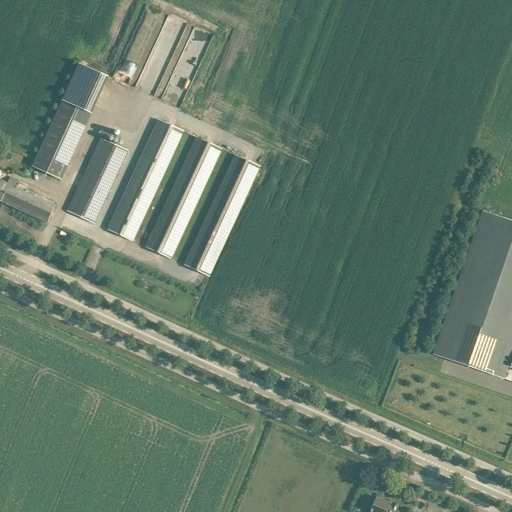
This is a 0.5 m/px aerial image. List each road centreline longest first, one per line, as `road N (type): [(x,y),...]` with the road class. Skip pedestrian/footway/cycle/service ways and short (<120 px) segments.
road 1 (unclassified): [(511,476),(0,246)]
road 2 (primary): [(511,497),(0,268)]
road 3 (unclassified): [(0,291),(491,511)]
